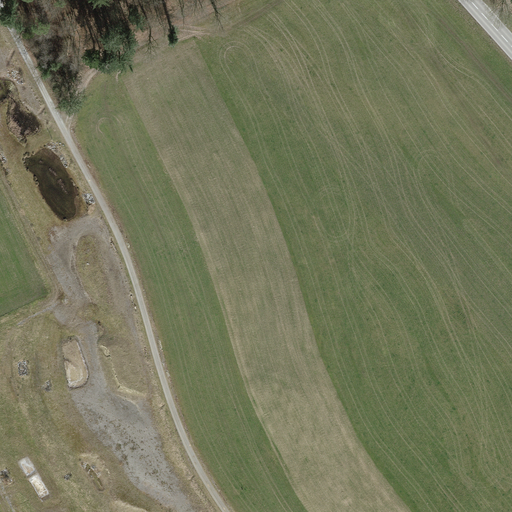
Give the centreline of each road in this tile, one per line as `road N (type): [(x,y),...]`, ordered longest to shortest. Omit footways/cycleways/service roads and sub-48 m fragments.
road 1 (track): [(0,1),(128,260),(181,435),(226,511)]
road 2 (track): [(221,0),(97,71),(63,127)]
